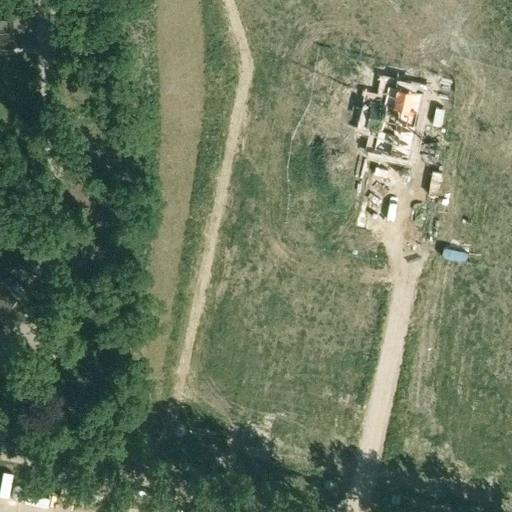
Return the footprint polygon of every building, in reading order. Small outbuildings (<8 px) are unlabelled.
[(0,43),(12,43),(10,14),(6,14),(5,9),(0,9),(0,43)] [(377,129),(373,148),(409,155),(415,124),(411,123),(413,111),(418,112),(422,92),(387,84),(383,103),(385,103),(380,130),(377,129)] [(462,175),(455,207),(484,213),(489,193),(511,177),(511,152),(507,145),(462,175)] [(276,181),(271,206),(322,217),(327,192),(311,188),(311,190),(292,186),(292,184),(276,181)] [(84,245),(75,245),(75,259),(85,258),(84,245)]
